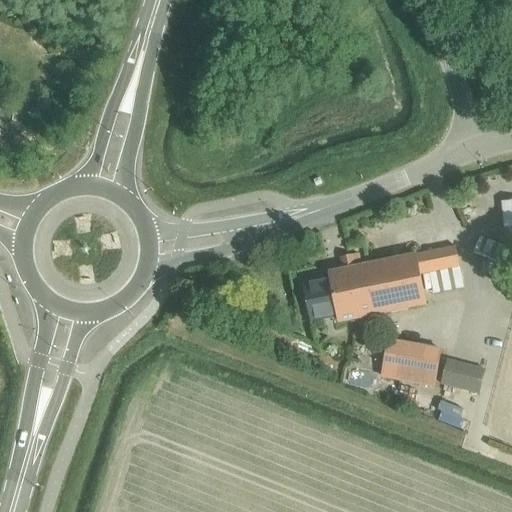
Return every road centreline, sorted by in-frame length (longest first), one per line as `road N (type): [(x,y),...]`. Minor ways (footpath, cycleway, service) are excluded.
road 1 (unclassified): [(147,265),(231,251),(336,204)]
road 2 (unclassified): [(336,204),(147,235)]
road 3 (secondary): [(147,29),(83,187)]
road 4 (secondary): [(120,197),(147,29)]
road 5 (unclassified): [(473,150),(441,45),(410,0)]
road 6 (secondary): [(48,301),(25,459)]
road 7 (secondary): [(25,459),(87,313)]
road 8 (unclassified): [(473,150),(336,204)]
